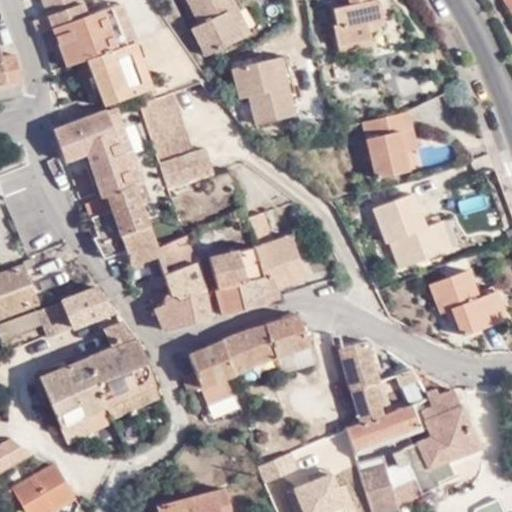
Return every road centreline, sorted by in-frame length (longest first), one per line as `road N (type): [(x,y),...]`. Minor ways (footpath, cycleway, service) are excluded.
road 1 (residential): [(511,368),(459,365),(327,299),(168,347),(151,340),(93,262)]
road 2 (residential): [(21,110),(65,219),(93,262)]
road 3 (residential): [(15,0),(43,74),(38,98),(21,110)]
